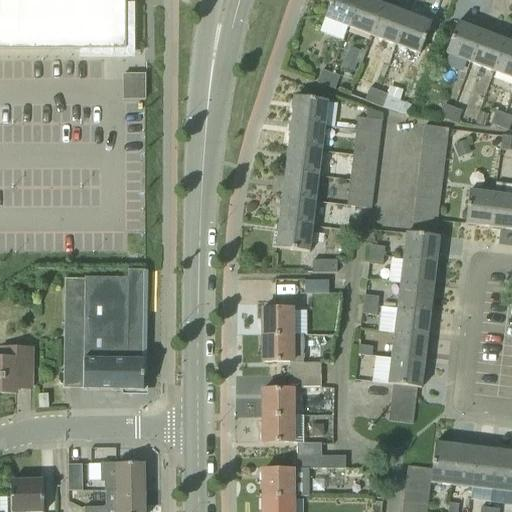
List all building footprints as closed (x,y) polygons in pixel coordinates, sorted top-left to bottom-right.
[(0,0),(0,51),(79,51),(125,51),(125,5),(125,0),(0,0)] [(331,0),(324,20),(348,29),(359,0),(331,0)] [(366,0),(359,0),(348,29),(372,38),(384,6),(366,0)] [(384,6),(372,38),(396,47),(407,15),(384,6)] [(407,15),(396,47),(420,56),(432,24),(407,15)] [(446,55),(470,64),(482,33),(458,24),(446,55)] [(482,33),(470,64),(494,73),(505,42),(482,33)] [(494,73),(511,79),(511,44),(505,42),(494,73)] [(326,87),(331,75),(322,71),(318,84),(326,87)] [(147,72),(124,72),(124,98),(147,98),(147,72)] [(339,78),(331,75),(326,87),(334,90),(339,78)] [(373,105),(378,93),(369,90),(365,102),(373,105)] [(386,96),(378,93),(373,105),(382,109),(386,96)] [(292,124),(325,128),(328,103),(295,98),(292,124)] [(448,122),(453,109),(444,105),(439,119),(448,122)] [(462,112),(453,109),(448,122),(457,125),(462,112)] [(491,125),(499,128),(504,116),(496,112),(491,125)] [(511,118),(504,116),(499,128),(508,132),(511,120),(511,118)] [(356,131),(381,134),(382,122),(358,119),(356,131)] [(322,153),(325,128),(292,124),(289,149),(322,153)] [(424,127),(423,139),(447,142),(449,130),(424,127)] [(355,144),(379,147),(381,134),(356,131),(355,144)] [(510,152),(511,139),(501,138),(500,151),(510,152)] [(423,139),(421,151),(446,154),(447,142),(423,139)] [(353,157),(378,160),(379,147),(355,144),(353,157)] [(285,174),(319,178),(322,153),(289,149),(285,174)] [(421,151),(420,163),(444,166),(446,154),(421,151)] [(352,169),(376,172),(378,160),(353,157),(352,169)] [(420,163),(418,175),(443,178),(444,166),(420,163)] [(350,182),(374,185),(376,172),(352,169),(350,182)] [(316,203),(319,178),(285,174),(282,199),(316,203)] [(418,175),(417,187),(441,190),(443,178),(418,175)] [(349,195),(373,198),(374,185),(350,182),(349,195)] [(511,186),(496,185),(495,196),(491,229),(511,231),(511,186)] [(417,187),(416,199),(440,202),(441,190),(417,187)] [(465,226),(491,229),(495,196),(469,193),(465,226)] [(373,198),(349,195),(347,207),(371,210),(373,198)] [(316,203),(282,199),(279,224),(312,228),(316,203)] [(416,199),(414,211),(438,214),(440,202),(416,199)] [(413,223),(437,226),(438,214),(414,211),(413,223)] [(413,223),(411,235),(435,238),(437,226),(413,223)] [(312,228),(279,224),(276,250),(309,254),(312,228)] [(406,235),(403,260),(436,264),(439,239),(435,238),(411,235),(406,235)] [(371,247),(370,256),(383,258),(384,249),(371,247)] [(399,278),(399,255),(391,256),(392,278),(399,278)] [(383,258),(370,256),(369,266),(383,267),(383,258)] [(403,260),(400,285),(433,289),(436,264),(403,260)] [(337,274),(337,262),(313,262),(313,275),(337,274)] [(329,282),(305,283),(305,295),(329,295),(329,282)] [(400,285),(397,310),(430,314),(433,289),(400,285)] [(365,297),(364,306),(378,308),(379,299),(365,297)] [(378,308),(364,306),(363,315),(377,317),(378,308)] [(427,339),(430,314),(397,310),(394,335),(427,339)] [(263,337),(293,337),(293,311),(262,311),(263,337)] [(394,335),(391,360),(424,364),(427,339),(394,335)] [(302,337),(293,337),(263,337),(263,364),(290,364),(290,377),(321,377),(321,364),(303,365),(302,337)] [(0,382),(35,384),(36,341),(0,340),(0,382)] [(371,358),(373,349),(359,347),(358,357),(371,358)] [(388,386),(393,387),(417,390),(421,390),(424,364),(391,360),(388,386)] [(288,390),(297,390),(321,390),(321,377),(290,377),(288,377),(288,390)] [(392,399),(416,402),(417,390),(393,387),(392,399)] [(263,418),(293,418),(293,391),(263,391),(263,418)] [(392,399),(390,411),(414,414),(416,402),(392,399)] [(390,411),(389,423),(413,426),(414,414),(390,411)] [(293,444),(293,418),(263,418),(263,445),(293,444)] [(435,444),(432,471),(431,483),(430,484),(451,487),(456,447),(435,444)] [(297,445),(297,458),(321,458),(321,445),(297,445)] [(451,487),(472,490),(477,449),(456,447),(451,487)] [(472,490),(492,492),(497,452),(477,449),(472,490)] [(511,453),(497,452),(492,492),(511,494),(511,453)] [(345,458),(321,458),(297,458),(297,471),(345,471),(345,458)] [(144,492),(144,465),(102,466),(102,483),(106,483),(106,493),(144,492)] [(82,467),(68,467),(68,493),(82,492),(82,467)] [(408,468),(406,480),(431,483),(432,471),(408,468)] [(263,472),(263,498),(293,498),(308,498),(308,472),(263,472)] [(406,480),(405,492),(429,495),(430,484),(431,483),(406,480)] [(43,511),(43,482),(11,483),(11,511),(43,511)] [(144,511),(144,492),(106,493),(106,509),(85,509),(84,511),(144,511)] [(405,492),(403,504),(428,507),(429,495),(405,492)] [(293,511),(293,498),(263,498),(263,511),(293,511)]
